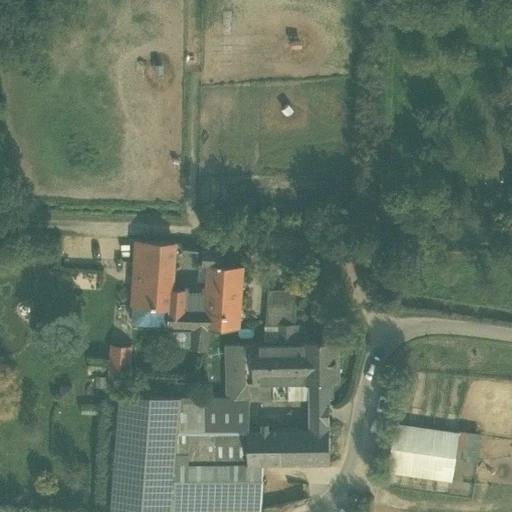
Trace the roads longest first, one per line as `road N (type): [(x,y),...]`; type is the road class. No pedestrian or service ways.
road 1 (unclassified): [(392,328),(307,253),(261,238),(0,219)]
road 2 (unclassified): [(307,511),(342,479),(392,328)]
road 3 (unclassified): [(392,328),(424,323),(511,335)]
